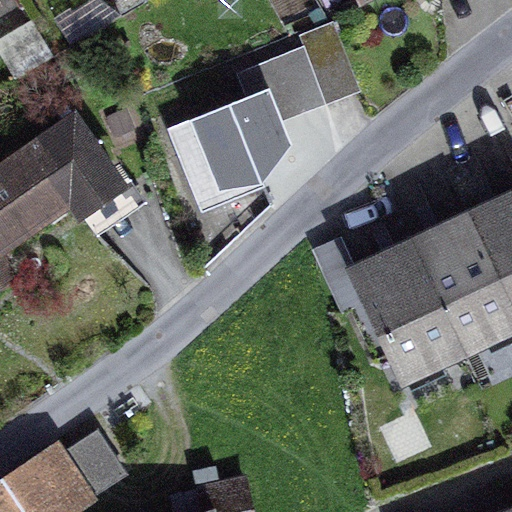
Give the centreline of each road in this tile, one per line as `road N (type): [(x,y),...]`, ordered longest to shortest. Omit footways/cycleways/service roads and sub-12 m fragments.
road 1 (residential): [(511,35),(412,113),(150,355),(0,454)]
road 2 (track): [(118,497),(158,491),(178,458),(180,434),(150,355)]
